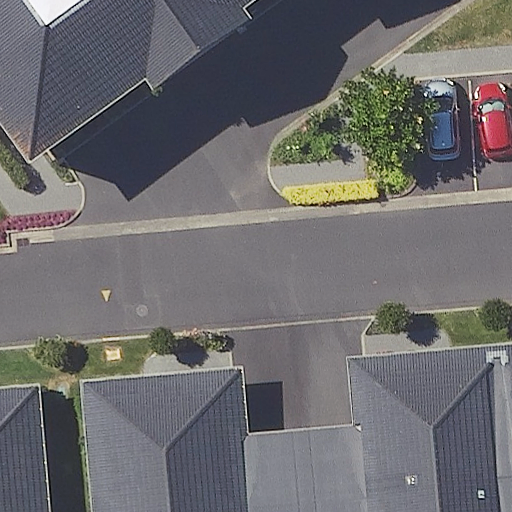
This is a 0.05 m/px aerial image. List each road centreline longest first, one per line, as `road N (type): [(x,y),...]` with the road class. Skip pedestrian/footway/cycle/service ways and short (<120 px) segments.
road 1 (residential): [(161,323),(200,174),(451,0)]
road 2 (residential): [(161,323),(511,290)]
road 3 (residential): [(0,338),(161,323)]
